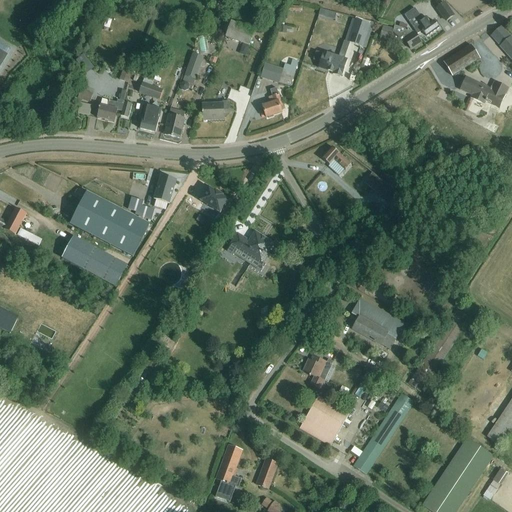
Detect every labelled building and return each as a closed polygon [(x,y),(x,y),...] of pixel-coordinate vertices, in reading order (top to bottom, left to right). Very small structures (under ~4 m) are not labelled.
[(415,8),(405,16),(413,28),(417,33),(421,30),(426,37),(439,28),(434,21),(431,23),(429,20),(427,18),(423,20),(418,13),(415,8)] [(322,9),(321,19),(336,21),(338,11),(322,9)] [(453,17),(448,10),(441,15),(446,22),(453,17)] [(354,20),(347,43),(362,48),(369,25),(354,20)] [(225,37),(248,46),(253,31),(230,22),(225,37)] [(306,27),(285,27),(285,24),(280,24),(279,32),(306,32),(306,27)] [(403,38),(411,49),(421,42),(415,33),(394,27),(393,29),(383,26),(379,39),(390,42),(393,33),(401,40),(403,38)] [(500,47),(511,60),(511,39),(510,37),(500,47)] [(445,63),(453,76),(480,60),(471,46),(445,63)] [(323,53),(318,69),(333,74),(332,75),(341,78),(347,60),(323,53)] [(186,77),(194,80),(202,58),(194,55),(193,58),(191,58),(186,70),(188,71),(186,77)] [(117,79),(128,83),(135,65),(125,60),(117,79)] [(279,84),(290,87),(294,73),(283,70),(279,84)] [(484,105),(485,102),(499,109),(508,90),(494,83),(491,89),(466,77),(459,90),(472,97),(471,99),(484,105)] [(138,93),(158,100),(162,90),(141,83),(138,93)] [(113,122),(116,111),(120,112),(122,104),(124,105),(126,92),(122,91),(120,101),(118,101),(117,104),(115,103),(102,100),(100,107),(99,107),(96,118),(113,122)] [(278,107),(281,106),(277,92),(271,94),(274,103),(263,107),(266,118),(280,113),(278,107)] [(90,103),(92,97),(80,93),(78,99),(90,103)] [(222,110),(227,110),(227,102),(221,102),(221,104),(201,105),(202,121),(222,120),(222,110)] [(126,118),(129,106),(124,105),(122,104),(120,112),(119,116),(126,118)] [(155,133),(161,110),(145,106),(139,129),(155,133)] [(171,109),(169,116),(168,116),(164,135),(178,138),(184,113),(171,109)] [(333,161),(345,172),(351,165),(333,149),(323,160),(329,166),(333,161)] [(373,173),(365,184),(375,192),(377,189),(384,195),(390,188),(382,182),(383,181),(373,173)] [(161,176),(154,200),(169,205),(177,181),(161,176)] [(208,188),(200,201),(220,214),(229,201),(222,197),(223,196),(215,191),(214,192),(208,188)] [(75,197),(82,200),(86,192),(79,189),(75,197)] [(71,224),(133,256),(150,225),(87,192),(71,224)] [(131,198),(128,210),(136,212),(135,215),(139,216),(138,217),(151,221),(155,210),(142,206),(144,202),(131,198)] [(27,214),(15,208),(5,229),(17,235),(27,214)] [(62,259),(116,286),(132,256),(77,228),(62,259)] [(266,253),(272,244),(255,233),(249,241),(237,233),(226,251),(233,255),(238,247),(243,250),(242,252),(263,265),(269,255),(266,253)] [(438,292),(446,282),(440,277),(432,287),(438,292)] [(353,329),(388,350),(403,325),(361,299),(351,314),(359,319),(353,329)] [(19,318),(0,307),(0,329),(11,335),(19,318)] [(421,393),(471,320),(457,311),(408,384),(421,393)] [(461,341),(469,346),(480,330),(472,324),(461,341)] [(478,356),(484,361),(490,353),(484,348),(478,356)] [(149,355),(140,369),(150,375),(159,361),(149,355)] [(304,373),(313,378),(309,385),(319,390),(331,366),(314,357),(311,362),(311,361),(304,373)] [(511,372),(511,396),(486,437),(500,446),(511,427),(511,370),(511,372)] [(360,397),(365,388),(361,386),(355,395),(360,397)] [(354,465),(353,467),(366,476),(414,404),(400,394),(354,465)] [(297,429),(328,448),(347,416),(316,398),(297,429)] [(125,403),(121,401),(115,411),(119,413),(125,403)] [(422,506),(430,511),(456,511),(493,456),(467,438),(422,506)] [(241,480),(231,476),(233,469),(235,469),(241,451),(228,447),(216,481),(221,483),(216,498),(230,503),(232,496),(234,491),(235,488),(238,489),(241,480)] [(494,461),(504,468),(506,464),(497,457),(494,461)] [(277,464),(266,460),(257,485),(268,489),(277,464)] [(493,481),(487,491),(493,496),(500,486),(493,481)] [(269,511),(286,511),(292,504),(280,495),(269,511)]
